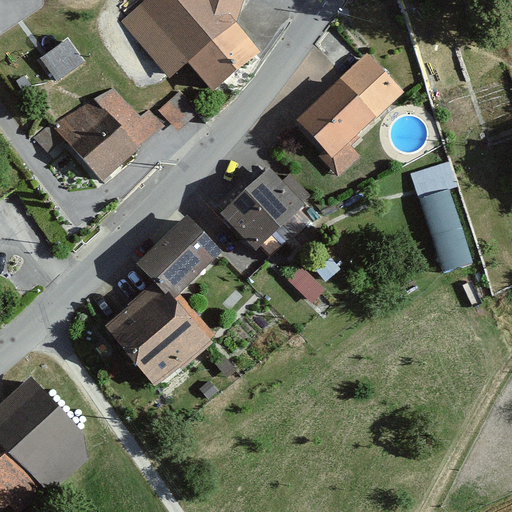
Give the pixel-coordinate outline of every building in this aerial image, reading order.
[(155,0),(129,21),(176,82),(193,68),(221,99),(266,60),(240,29),(249,0),(155,0)] [(41,56),(59,80),(88,59),(71,35),(41,56)] [(303,122),(331,152),(323,160),(343,181),(365,160),(354,148),(409,94),(372,55),(303,122)] [(178,128),(199,110),(181,89),(160,107),(178,128)] [(144,119),(117,94),(62,126),(110,188),(168,131),(152,113),(144,119)] [(474,261),(453,186),(459,184),(452,159),(414,169),(443,270),(474,261)] [(310,209),(276,174),(229,221),(263,255),(310,209)] [(220,250),(185,217),(138,265),(164,291),(173,282),(181,290),(220,250)] [(304,262),(290,277),(314,300),(329,285),(304,262)] [(153,383),(212,340),(179,299),(167,288),(164,292),(156,284),(104,331),(153,383)] [(0,508),(9,501),(18,511),(19,511),(47,490),(88,457),(83,433),(36,382),(0,415),(0,508)]
